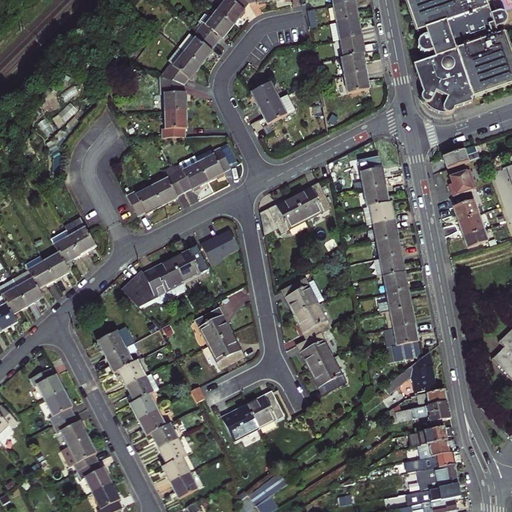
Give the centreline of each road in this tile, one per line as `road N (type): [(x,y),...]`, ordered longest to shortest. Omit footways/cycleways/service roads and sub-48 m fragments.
road 1 (tertiary): [(458,379),(413,145)]
road 2 (residential): [(266,182),(221,81),(259,31),(299,19)]
road 3 (residential): [(55,321),(154,511)]
road 4 (residential): [(242,195),(275,363)]
road 5 (residential): [(266,182),(406,110)]
road 6 (residential): [(128,252),(89,173),(90,158),(112,130)]
road 7 (residential): [(128,252),(242,195)]
